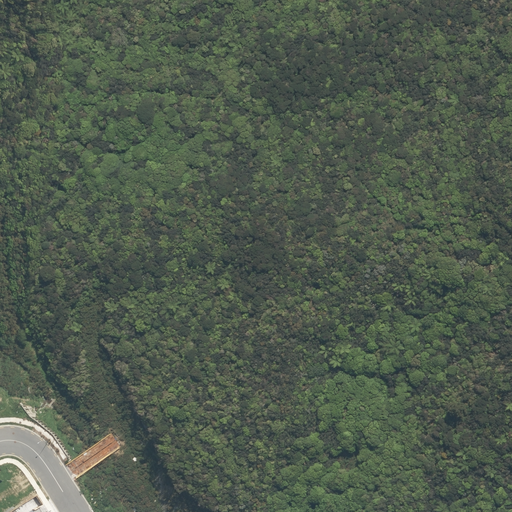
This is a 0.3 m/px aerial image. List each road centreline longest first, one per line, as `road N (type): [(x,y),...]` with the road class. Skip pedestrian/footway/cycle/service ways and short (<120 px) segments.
road 1 (unknown): [(77,490),(141,455),(139,421),(66,238)]
road 2 (residential): [(86,511),(47,438),(0,428)]
